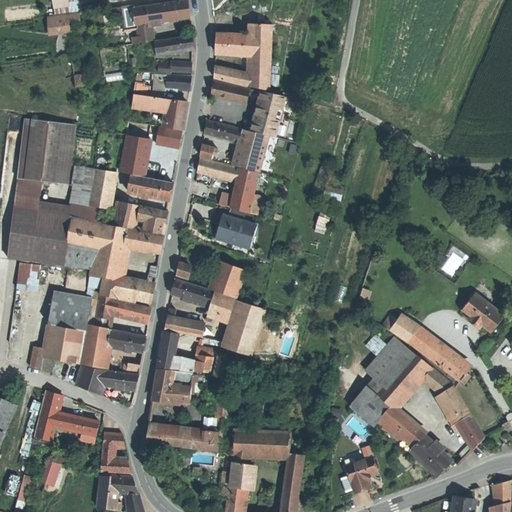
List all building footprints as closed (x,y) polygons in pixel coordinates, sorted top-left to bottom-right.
[(188,1),(159,5),(161,21),(190,17),(189,8),(188,1)] [(159,5),(109,13),(113,36),(115,47),(149,42),(146,23),(161,21),(159,5)] [(248,87),(272,93),(281,25),(257,21),(255,36),(252,52),(249,75),(248,87)] [(244,52),(245,35),(217,34),(217,51),(244,52)] [(255,36),(245,35),(244,52),(252,52),(255,36)] [(113,36),(106,37),(108,48),(115,47),(113,36)] [(193,36),(165,40),(166,53),(195,49),(194,44),(193,36)] [(165,40),(156,42),(157,55),(166,53),(165,40)] [(193,63),(171,62),(171,64),(171,71),(192,72),(193,63)] [(171,64),(159,63),(159,73),(171,74),(171,71),(171,64)] [(234,72),(216,67),(215,79),(232,83),(234,72)] [(249,75),(234,72),(232,83),(248,87),(249,75)] [(167,75),(155,74),(153,90),(166,91),(166,88),(167,75)] [(192,77),(167,75),(166,88),(178,89),(191,90),(191,84),(192,77)] [(250,89),(215,81),(213,89),(213,92),(212,95),(247,103),(250,89)] [(136,82),(135,82),(133,93),(149,96),(150,86),(144,85),(144,83),(142,82),(136,82)] [(286,98),(262,92),(254,120),(252,131),(276,138),(286,98)] [(171,100),(134,94),(132,107),(148,110),(154,107),(163,108),(169,109),(171,100)] [(187,102),(171,100),(169,109),(168,116),(166,127),(183,130),(185,116),(187,102)] [(66,123),(25,118),(18,178),(59,183),(66,123)] [(242,130),(208,121),(206,128),(205,134),(239,143),(242,130)] [(243,129),(242,130),(239,143),(240,144),(236,160),(235,166),(259,173),(262,160),(269,136),(252,131),(243,129)] [(152,140),(128,135),(121,172),(146,177),(152,140)] [(209,147),(203,146),(201,156),(208,158),(209,151),(208,151),(209,147)] [(227,166),(200,158),(199,166),(198,172),(225,179),(227,166)] [(273,163),(262,160),(259,173),(261,174),(270,175),(273,163)] [(240,169),(227,166),(225,179),(237,181),(240,169)] [(121,173),(97,169),(91,206),(110,209),(113,189),(118,190),(121,173)] [(240,169),(237,181),(231,208),(246,212),(250,213),(259,174),(240,169)] [(174,183),(133,175),(129,193),(170,201),(172,193),(174,183)] [(262,197),(255,196),(251,214),(258,216),(262,197)] [(140,206),(117,201),(113,225),(135,229),(137,218),(140,206)] [(54,204),(52,215),(70,218),(72,208),(54,204)] [(167,212),(140,206),(137,218),(146,220),(165,225),(166,219),(167,212)] [(52,215),(14,208),(9,257),(62,266),(72,219),(70,218),(52,215)] [(246,212),(231,208),(229,213),(245,218),(246,212)] [(318,230),(326,233),(331,214),(322,212),(318,230)] [(256,226),(226,216),(222,226),(218,238),(229,241),(229,239),(250,246),(256,226)] [(137,218),(135,229),(144,231),(146,220),(137,218)] [(75,219),(72,219),(62,266),(68,266),(71,245),(73,235),(75,219)] [(129,229),(75,219),(73,235),(125,246),(129,229)] [(165,225),(146,220),(144,231),(164,234),(165,225)] [(129,229),(125,246),(160,253),(162,244),(163,236),(136,231),(136,230),(129,229)] [(125,246),(73,235),(71,245),(123,256),(125,246)] [(229,239),(229,241),(249,248),(250,246),(229,239)] [(123,256),(71,245),(68,266),(92,270),(104,272),(102,279),(103,279),(100,295),(114,298),(114,297),(118,280),(123,256)] [(32,279),(41,280),(42,263),(22,262),(20,287),(32,288),(32,279)] [(223,262),(212,290),(235,299),(246,270),(223,262)] [(192,268),(181,264),(177,275),(188,279),(192,268)] [(159,275),(161,266),(153,265),(151,273),(159,275)] [(104,272),(92,270),(89,286),(101,288),(102,279),(104,272)] [(118,280),(114,297),(136,303),(137,300),(151,304),(154,288),(118,280)] [(215,293),(176,280),(174,287),(172,294),(211,306),(215,293)] [(64,294),(55,293),(49,325),(86,331),(87,324),(92,298),(64,294)] [(229,298),(215,293),(211,306),(210,309),(238,317),(243,302),(229,298)] [(476,294),(463,310),(492,332),(505,316),(476,294)] [(115,299),(100,295),(95,325),(109,328),(110,323),(112,312),(115,299)] [(99,299),(92,298),(87,324),(94,325),(99,299)] [(115,299),(112,312),(123,316),(127,302),(115,299)] [(136,304),(127,302),(123,316),(149,322),(150,315),(152,309),(135,305),(136,304)] [(261,308),(243,302),(238,317),(228,349),(250,356),(265,310),(261,308)] [(408,310),(403,317),(418,329),(423,322),(408,310)] [(403,317),(401,316),(397,322),(390,331),(408,343),(409,342),(419,329),(418,329),(403,317)] [(397,322),(391,317),(384,327),(390,331),(397,322)] [(174,320),(168,319),(166,329),(202,336),(205,326),(174,320)] [(87,324),(86,331),(84,341),(108,346),(111,329),(94,325),(87,324)] [(86,331),(49,325),(45,349),(43,358),(52,360),(54,361),(54,359),(104,369),(105,365),(108,346),(84,341),(86,331)] [(120,331),(111,329),(108,346),(117,347),(120,332),(120,331)] [(419,329),(409,342),(424,354),(434,341),(419,329)] [(178,334),(165,331),(162,349),(159,368),(172,369),(175,354),(178,334)] [(147,337),(120,332),(117,347),(144,353),(145,345),(147,337)] [(394,339),(365,373),(380,386),(410,352),(394,339)] [(434,341),(424,354),(448,372),(458,359),(434,341)] [(312,344),(303,342),(301,351),(309,354),(312,344)] [(34,347),(30,367),(41,369),(43,358),(45,349),(34,347)] [(210,350),(197,348),(196,355),(199,355),(217,357),(218,350),(210,349),(210,350)] [(380,386),(374,393),(387,404),(390,407),(395,411),(396,410),(423,379),(433,368),(412,350),(410,352),(380,386)] [(183,355),(175,354),(172,369),(196,371),(198,361),(183,358),(183,355)] [(217,357),(199,355),(198,361),(196,371),(213,373),(217,357)] [(234,359),(219,356),(213,375),(227,376),(227,377),(230,377),(234,359)] [(43,358),(41,369),(41,371),(49,373),(52,360),(43,358)] [(463,363),(458,359),(448,372),(454,376),(463,363)] [(470,368),(463,363),(454,376),(460,381),(467,372),(470,368)] [(142,365),(128,364),(127,372),(140,373),(142,365)] [(109,371),(83,366),(77,385),(101,395),(105,385),(109,371)] [(433,368),(423,379),(440,394),(454,386),(433,368)] [(174,371),(159,369),(156,384),(153,400),(170,401),(173,383),(174,371)] [(110,371),(109,371),(105,385),(136,390),(137,383),(140,375),(110,371)] [(194,372),(174,371),(173,383),(180,384),(180,381),(192,383),(193,374),(194,372)] [(471,375),(467,372),(460,381),(465,384),(471,375)] [(180,384),(173,383),(170,401),(181,402),(181,399),(191,400),(193,383),(192,383),(180,381),(180,384)] [(454,386),(440,394),(458,423),(471,414),(454,386)] [(382,418),(387,411),(383,408),(387,404),(374,393),(366,387),(351,406),(375,426),(378,422),(382,418)] [(63,396),(48,392),(44,409),(42,408),(35,436),(51,440),(52,440),(55,427),(59,412),(63,396)] [(9,401),(0,397),(0,443),(17,404),(9,401)] [(382,418),(415,446),(425,435),(396,410),(395,411),(390,407),(387,411),(382,418)] [(59,412),(55,427),(67,429),(70,415),(59,412)] [(458,423),(457,423),(473,450),(479,444),(485,438),(471,414),(458,423)] [(70,415),(67,429),(97,436),(100,422),(86,419),(70,415)] [(382,418),(378,422),(409,449),(412,445),(414,447),(415,446),(382,418)] [(157,425),(150,424),(147,443),(158,445),(159,440),(160,430),(160,428),(157,428),(157,425)] [(203,435),(160,430),(159,440),(162,440),(162,445),(202,449),(203,435)] [(290,433),(236,430),(235,456),(250,456),(288,458),(290,433)] [(123,434),(105,433),(104,446),(115,447),(126,448),(123,434)] [(414,447),(411,450),(438,477),(453,461),(425,435),(415,446),(414,447)] [(51,440),(35,436),(33,442),(50,446),(51,440)] [(104,446),(103,459),(114,460),(115,447),(104,446)] [(305,456),(292,454),(283,511),(297,511),(298,508),(299,500),(305,456)] [(48,463),(42,483),(45,484),(53,462),(61,465),(63,458),(54,456),(48,463)] [(250,456),(235,456),(233,474),(224,472),(222,486),(224,486),(247,490),(250,456)] [(374,457),(346,465),(355,493),(365,490),(372,487),(370,479),(370,476),(379,473),(374,457)] [(114,460),(103,459),(102,472),(132,473),(130,467),(129,461),(114,460)] [(53,462),(45,484),(54,485),(61,465),(53,462)] [(34,478),(24,475),(18,500),(28,502),(34,478)] [(112,476),(101,476),(98,502),(98,507),(120,511),(121,502),(116,503),(116,492),(111,492),(112,476)] [(133,478),(112,476),(111,492),(116,492),(139,494),(136,486),(133,478)] [(511,482),(511,480),(494,485),(496,506),(511,502),(511,482)] [(242,511),(247,490),(224,486),(223,495),(229,496),(226,511),(242,511)] [(466,498),(455,497),(452,511),(473,511),(475,499),(466,498)] [(144,511),(142,505),(128,502),(128,511),(144,511)] [(509,511),(511,502),(496,506),(495,511),(509,511)]
